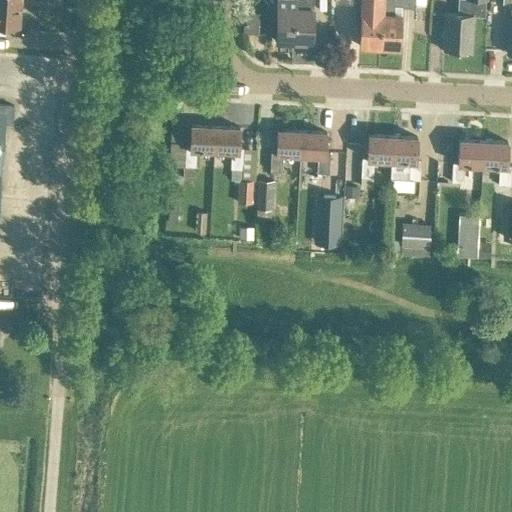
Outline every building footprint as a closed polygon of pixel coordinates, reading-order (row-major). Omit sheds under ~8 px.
[(276,0),(275,41),(293,42),(295,0),(276,0)] [(295,0),(293,42),(311,42),(312,9),(312,0),(295,0)] [(378,46),(380,0),(333,0),(334,1),(354,2),(353,18),(356,22),(360,22),(358,45),(378,46)] [(380,0),(378,46),(398,47),(400,14),(393,14),(394,4),(401,4),(401,6),(414,7),(414,0),(380,0)] [(457,0),(457,13),(445,12),(443,50),(470,51),(472,15),(484,16),(484,0),(457,0)] [(0,26),(19,27),(20,3),(0,1),(0,26)] [(0,171),(4,123),(12,123),(13,105),(0,104),(0,171)] [(184,144),(183,165),(182,177),(194,178),(196,149),(213,150),(214,125),(190,124),(189,145),(184,144)] [(238,179),(241,179),(242,168),(243,147),(238,147),(239,127),(214,125),(213,150),(231,151),(230,168),(229,179),(238,179)] [(300,155),(301,130),(276,129),(275,149),(271,148),(269,170),(281,170),(282,154),(300,155)] [(301,130),(300,155),(317,156),(316,172),(328,173),(329,152),(324,151),(326,132),(301,130)] [(391,160),(392,135),(367,134),(366,157),(361,157),(360,176),(372,177),(373,159),(391,160)] [(392,135),(391,160),(389,178),(419,179),(420,160),(415,160),(416,136),(392,135)] [(481,165),(483,140),(458,139),(457,162),(452,162),(451,181),(463,182),(464,164),(481,165)] [(507,141),(483,140),(481,165),(499,166),(498,184),(509,184),(511,165),(506,165),(507,141)] [(251,202),(252,179),(241,179),(238,179),(237,201),(251,202)] [(272,180),(257,180),(256,208),(256,215),(270,215),(270,208),(271,208),(272,180)] [(176,221),(179,184),(171,184),(167,221),(176,221)] [(357,185),(345,184),(344,196),(356,196),(357,185)] [(339,231),(341,195),(315,194),(314,230),(339,231)] [(511,237),(511,202),(503,202),(501,237),(511,237)] [(198,211),(197,231),(205,232),(206,211),(198,211)] [(400,249),(400,253),(428,255),(429,223),(401,221),(400,239),(400,249)] [(252,226),(238,225),(238,237),(252,238),(252,226)] [(400,239),(389,238),(388,248),(400,249),(400,239)]
